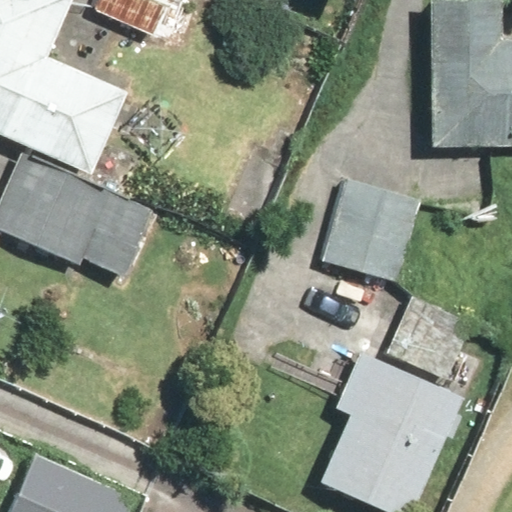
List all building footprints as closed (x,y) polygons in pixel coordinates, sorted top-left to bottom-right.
[(0,0),(0,124),(93,165),(128,83),(48,49),(69,0),(0,0)] [(498,0),(434,0),(430,137),(511,139),(511,29),(498,29),(498,0)] [(155,205),(19,147),(0,192),(0,227),(122,280),(155,205)] [(417,196),(341,179),(320,270),(396,287),(417,196)] [(409,511),(461,392),(360,349),(337,403),(350,409),(323,474),(409,511)] [(123,511),(132,493),(36,449),(6,511),(123,511)]
